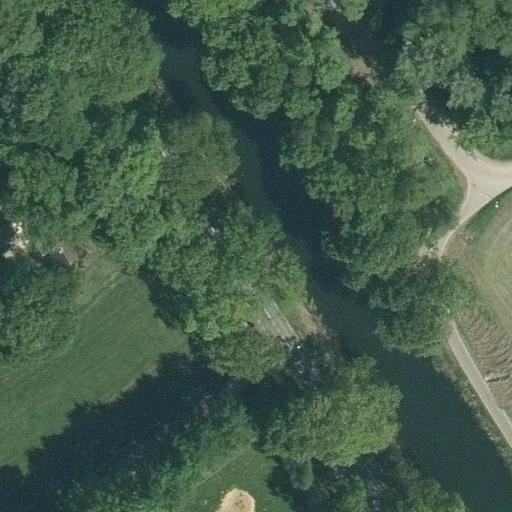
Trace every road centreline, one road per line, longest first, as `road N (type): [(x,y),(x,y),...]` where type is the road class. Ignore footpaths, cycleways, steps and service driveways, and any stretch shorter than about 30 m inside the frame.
road 1 (secondary): [(286,344),(61,0)]
road 2 (unclassified): [(72,511),(286,344)]
road 3 (unclassified): [(490,191),(326,0)]
road 4 (secondary): [(393,511),(286,344)]
